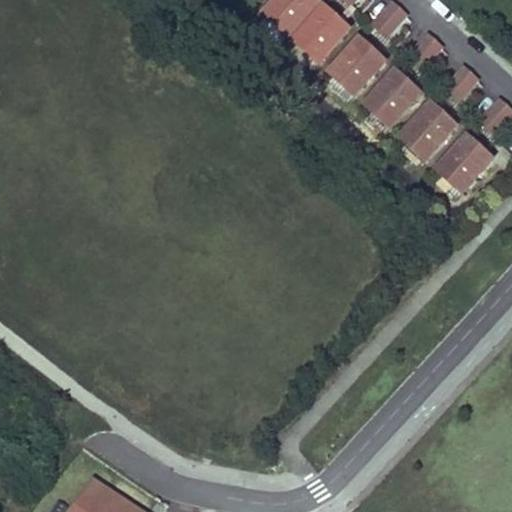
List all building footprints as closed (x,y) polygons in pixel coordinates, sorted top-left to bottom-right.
[(312,0),(280,0),(266,16),(290,38),(319,6),(312,0)] [(376,26),(389,38),(406,18),(393,7),(376,26)] [(320,65),(349,33),(325,11),(296,43),(320,65)] [(412,58),(425,70),(442,50),(429,39),(412,58)] [(332,76),(356,97),(385,65),(361,43),(332,76)] [(448,91),(460,102),(478,82),(465,71),(448,91)] [(392,129),(421,97),(397,76),(368,108),(392,129)] [(484,123),(496,134),(511,116),(511,113),(501,103),(484,123)] [(404,140),(428,162),(457,129),(432,108),(404,140)] [(464,194),(493,162),(468,140),(439,172),(464,194)] [(137,511),(94,484),(75,511),(137,511)]
